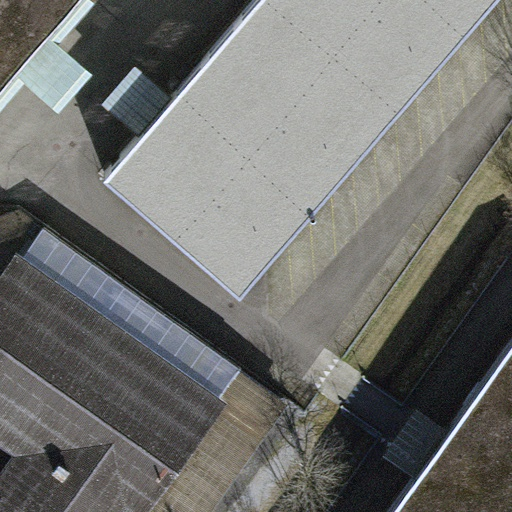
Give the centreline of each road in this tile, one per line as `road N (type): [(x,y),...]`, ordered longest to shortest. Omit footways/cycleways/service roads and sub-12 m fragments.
road 1 (unknown): [(511,78),(322,314),(300,337),(270,349),(235,336),(31,145)]
road 2 (unknown): [(31,145),(161,0)]
